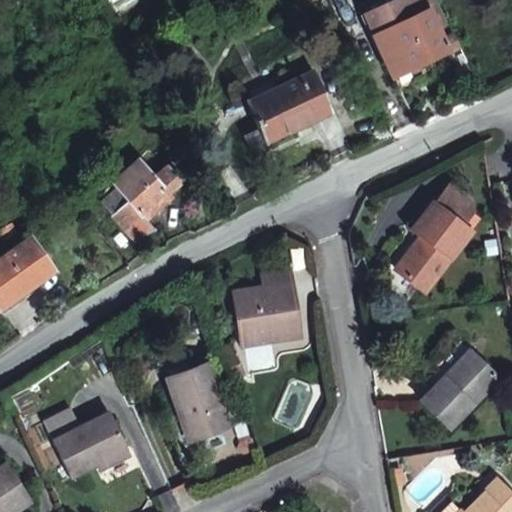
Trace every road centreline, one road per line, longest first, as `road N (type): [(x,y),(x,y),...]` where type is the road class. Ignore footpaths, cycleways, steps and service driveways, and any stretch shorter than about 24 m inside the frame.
road 1 (unclassified): [(0,383),(227,227),(317,190)]
road 2 (residential): [(317,190),(362,439)]
road 3 (unclassified): [(317,190),(511,106)]
road 4 (residential): [(362,439),(225,511)]
